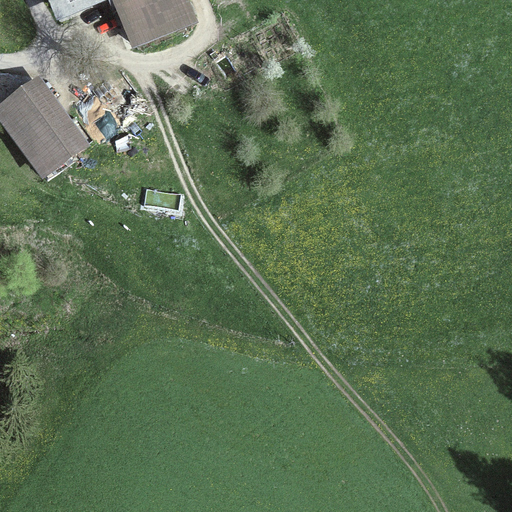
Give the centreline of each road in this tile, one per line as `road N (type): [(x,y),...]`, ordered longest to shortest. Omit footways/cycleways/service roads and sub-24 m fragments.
road 1 (track): [(447,511),(430,469),(187,186),(147,87),(120,61),(52,45),(30,0)]
road 2 (track): [(120,61),(172,61),(204,34),(196,0)]
